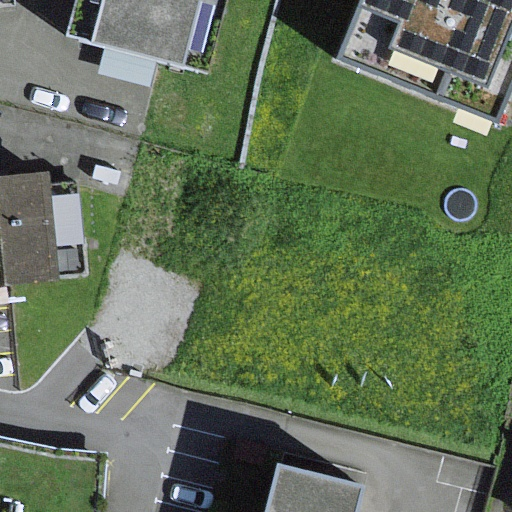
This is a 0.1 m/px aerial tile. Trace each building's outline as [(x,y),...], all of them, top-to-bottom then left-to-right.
[(0,0),(0,16),(10,16),(8,0),(0,0)] [(227,0),(72,0),(58,55),(204,93),(227,0)] [(511,0),(354,0),(327,66),(488,133),(511,75),(511,0)] [(98,164),(89,193),(121,202),(129,173),(98,164)] [(44,183),(0,186),(0,297),(55,293),(53,278),(82,275),(75,189),(45,191),(44,183)] [(0,511),(108,511),(115,446),(56,443),(0,429),(0,511)] [(259,511),(351,511),(353,502),(267,482),(259,511)]
